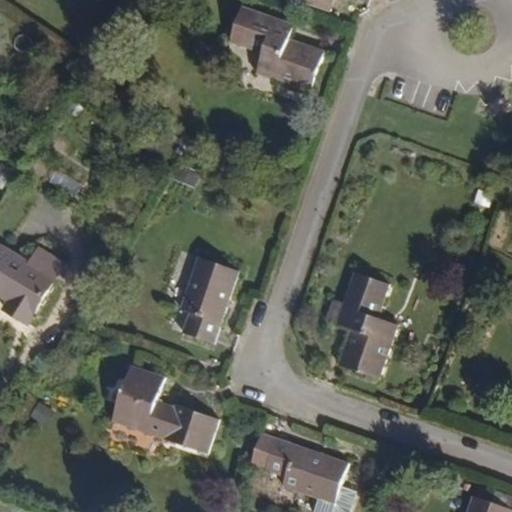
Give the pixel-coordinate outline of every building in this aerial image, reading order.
[(251,80),(302,97),(317,56),(283,44),(288,30),(236,12),(224,47),(258,60),(251,80)] [(0,187),(3,189),(13,170),(0,163),(0,187)] [(0,314),(0,317),(21,330),(48,286),(24,273),(0,258),(0,306),(3,308),(0,314)] [(48,286),(55,272),(31,259),(24,273),(48,286)] [(173,334),(204,345),(228,274),(190,260),(172,311),(179,313),(173,334)] [(331,364),(371,378),(389,323),(369,315),(379,284),(347,271),(328,324),(342,329),(331,364)] [(165,412),(149,406),(156,384),(121,371),(105,424),(196,456),(208,422),(167,407),(165,412)] [(39,403),(30,417),(47,427),(55,413),(39,403)] [(338,469),(252,438),(241,468),(255,473),(255,474),(276,482),(272,490),(307,503),(303,511),(339,511),(345,498),(330,493),(338,469)] [(494,511),(466,502),(462,511),(494,511)]
